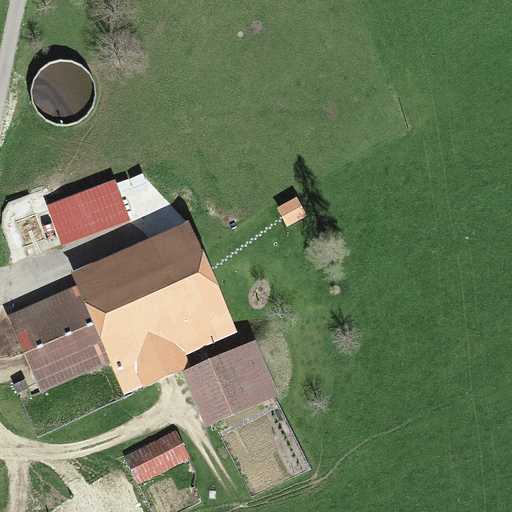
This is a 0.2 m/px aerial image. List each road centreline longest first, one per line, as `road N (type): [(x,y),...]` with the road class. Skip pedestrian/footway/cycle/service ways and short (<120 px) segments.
road 1 (track): [(179,413),(105,447),(0,454)]
road 2 (track): [(117,243),(0,285)]
